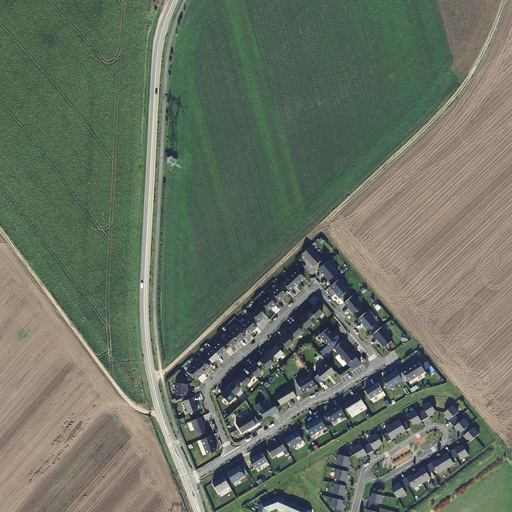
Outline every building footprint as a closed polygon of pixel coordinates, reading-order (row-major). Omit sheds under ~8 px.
[(321,259),(309,246),(301,254),(313,267),(321,259)] [(327,260),(318,268),(318,270),(321,273),(322,273),(324,275),(323,275),(327,281),(337,273),(333,268),(334,268),(327,260)] [(296,284),(297,285),(300,282),(299,281),(304,277),(296,269),(289,276),(296,284)] [(296,284),(289,276),(282,283),(290,292),(293,289),(292,288),(296,284)] [(347,290),(338,279),(329,287),(332,290),(333,289),(339,297),(347,290)] [(285,294),(278,286),(271,293),(279,302),(282,299),(281,298),(285,294)] [(361,306),(352,295),(343,303),(346,306),(346,305),(348,307),(348,308),(350,311),(351,311),(353,313),(361,306)] [(276,305),(268,296),(260,303),(268,311),(272,306),(273,307),(276,305)] [(310,307),(308,309),(312,314),(316,318),(322,312),(315,305),(311,308),(310,307)] [(265,315),(257,307),(250,314),(258,322),(261,319),(260,319),(265,315)] [(308,318),(312,314),(308,309),(300,316),(301,317),(298,320),(306,328),(312,322),(308,318)] [(366,311),(357,319),(361,323),(361,322),(367,330),(376,323),(366,311)] [(256,327),(248,318),(241,325),(249,333),(253,329),(253,330),(256,327)] [(290,325),(287,329),(295,338),(302,332),(294,324),(291,326),(290,325)] [(238,341),(239,342),(242,339),(241,339),(245,335),(237,326),(230,333),(238,341)] [(392,339),(381,327),(372,334),(375,338),(383,347),(392,339)] [(319,335),(328,346),(339,337),(334,332),(332,334),(327,328),(319,335)] [(230,333),(229,333),(222,340),(230,348),(234,344),(234,345),(238,341),(230,333)] [(279,340),(286,348),(292,342),(284,333),(281,336),(282,338),(279,340)] [(343,340),(333,348),(340,356),(340,357),(342,360),(343,360),(346,363),(348,363),(356,356),(352,352),(346,345),(347,344),(343,340)] [(218,342),(211,348),(219,357),(222,354),(222,353),(226,349),(218,342)] [(271,347),(268,350),(277,359),(283,353),(275,345),(272,348),(271,347)] [(219,357),(211,348),(204,355),(211,363),(216,359),(216,360),(219,357)] [(259,361),(266,369),(273,363),(264,354),(261,357),(262,358),(259,361)] [(201,358),(194,365),(202,373),(206,370),(205,370),(209,366),(201,358)] [(326,362),(315,372),(322,381),(327,377),(326,376),(328,374),(329,375),(334,371),(326,362)] [(401,370),(408,382),(425,372),(419,362),(406,369),(405,368),(401,370)] [(250,365),(246,368),(255,377),(261,371),(254,363),(250,366),(250,365)] [(193,364),(186,371),(195,380),(199,376),(199,377),(202,373),(194,365),(193,364)] [(240,375),(236,378),(244,386),(250,380),(242,371),(239,374),(240,375)] [(390,388),(402,380),(397,371),(383,379),(388,388),(390,388)] [(315,385),(309,375),(305,377),(305,376),(301,378),(301,379),(296,383),(302,393),(306,390),(308,388),(308,389),(315,385)] [(228,384),(225,387),(226,388),(233,396),(240,390),(232,382),(229,385),(228,384)] [(383,391),(377,382),(373,385),(373,386),(365,390),(370,399),(383,391)] [(176,383),(174,394),(186,395),(187,391),(186,391),(187,384),(176,383)] [(292,398),(295,396),(289,386),(274,395),(280,405),(291,398),(292,398)] [(227,403),(234,396),(233,396),(226,388),(222,391),(223,392),(220,395),(227,403)] [(364,405),(358,393),(354,396),(355,397),(343,404),(349,414),(364,405)] [(183,401),(188,413),(197,410),(196,408),(195,405),(193,401),(194,401),(193,397),(183,401)] [(273,411),(276,409),(272,402),(265,406),(261,401),(254,405),(262,418),(273,411)] [(431,414),(435,411),(430,401),(422,406),(424,410),(417,414),(415,410),(407,415),(413,424),(418,422),(419,423),(432,415),(431,414)] [(326,413),(331,422),(344,414),(338,405),(333,409),(331,411),(330,410),(326,413)] [(467,437),(471,441),(479,434),(473,428),(470,430),(467,427),(470,425),(464,419),(461,421),(455,415),(458,412),(453,406),(444,413),(448,417),(447,418),(457,429),(458,429),(466,438),(467,437)] [(255,424),(249,415),(235,423),(241,433),(248,429),(247,428),(249,427),(250,427),(255,424)] [(200,417),(190,421),(196,436),(206,432),(200,417)] [(325,427),(319,417),(312,421),(312,422),(310,424),(309,423),(304,426),(310,436),(325,427)] [(403,432),(410,428),(405,421),(402,424),(399,420),(385,429),(387,433),(383,435),(387,442),(394,438),(393,437),(402,431),(403,432)] [(284,439),(290,448),(303,440),(297,431),(293,433),(293,434),(290,436),(289,436),(284,439)] [(362,443),(354,447),(360,457),(365,454),(365,455),(379,447),(378,446),(382,443),(377,434),(369,438),(371,442),(364,446),(362,443)] [(216,450),(210,436),(200,440),(206,454),(216,450)] [(286,450),(280,440),(273,445),(271,447),(271,446),(267,449),(272,458),(286,450)] [(397,485),(392,489),(397,498),(406,493),(404,489),(411,485),(413,489),(431,478),(429,474),(436,470),(438,474),(454,464),(452,460),(459,456),(461,459),(469,455),(463,445),(458,448),(458,447),(445,455),(445,456),(435,462),(434,461),(421,469),(422,470),(411,477),(410,476),(397,484),(397,485)] [(255,469),(267,461),(262,453),(255,457),(255,456),(249,459),(255,469)] [(350,457),(339,455),(336,465),(340,466),(339,470),(337,469),(334,479),(338,480),(337,484),(335,483),(332,493),(336,494),(335,499),(333,498),(330,508),(334,509),(333,511),(342,511),(343,507),(342,507),(345,493),(344,493),(347,479),(346,478),(349,464),(348,464),(350,457)] [(232,483),(247,474),(245,470),(242,472),(238,466),(232,470),(232,471),(231,472),(230,471),(226,474),(232,483)] [(218,493),(229,486),(223,476),(218,478),(219,479),(212,483),(218,493)] [(377,511),(375,511),(377,503),(382,504),(384,496),(373,493),(371,498),(370,498),(366,511),(377,511)] [(284,509),(287,502),(283,501),(283,500),(278,497),(269,501),(272,510),(277,507),(279,508),(280,507),(284,509)] [(272,510),(269,501),(260,504),(258,510),(259,510),(257,511),(267,511),(268,511),(272,510)] [(297,511),(300,507),(291,503),(291,504),(287,502),(284,509),(287,511),(286,511),(297,511)]
